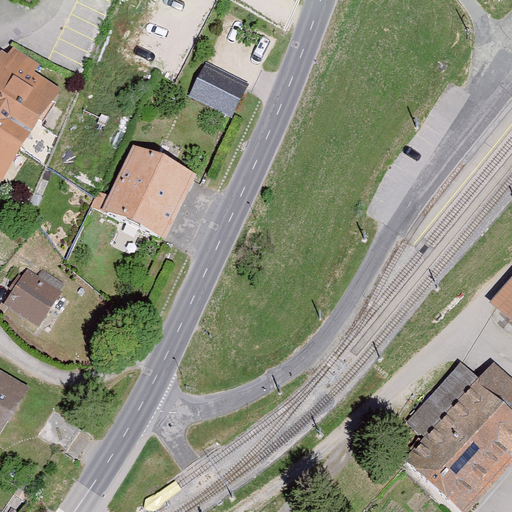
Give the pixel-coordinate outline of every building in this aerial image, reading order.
[(8,65),(3,62),(0,66),(0,176),(1,178),(54,95),(28,78),(33,69),(14,56),(8,65)] [(244,89),(207,72),(195,98),(232,115),(244,89)] [(188,181),(137,157),(109,214),(161,239),(188,181)] [(58,295),(29,278),(12,307),(40,324),(58,295)] [(511,292),(498,308),(511,321),(511,292)] [(430,443),(482,388),(462,370),(410,424),(430,443)] [(511,390),(495,374),(482,388),(430,443),(411,463),(463,511),(467,511),(511,465),(511,464),(511,390)] [(0,429),(22,392),(0,379),(0,429)]
